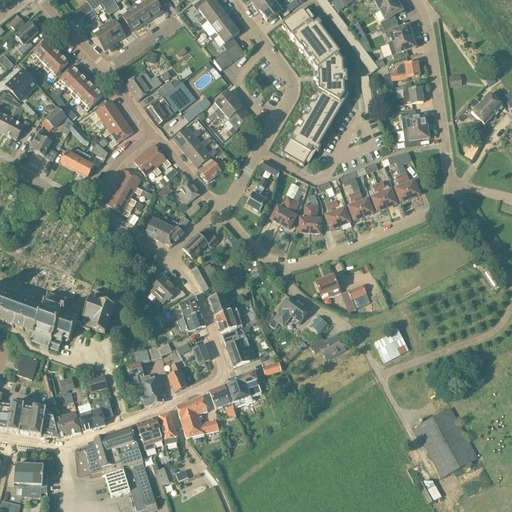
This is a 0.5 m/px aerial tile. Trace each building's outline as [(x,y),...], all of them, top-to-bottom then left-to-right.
[(85,0),(87,3),(74,13),(76,16),(80,20),(81,19),(82,20),(97,8),(97,7),(101,4),(102,5),(106,1),(107,0),(85,0)] [(112,0),(107,0),(106,1),(114,13),(119,10),(112,0)] [(143,3),(153,19),(163,13),(161,9),(165,5),(161,0),(146,0),(147,0),(143,3)] [(206,19),(220,8),(213,0),(211,0),(207,4),(204,0),(201,0),(193,6),(197,11),(199,10),(205,19),(206,19)] [(260,13),(274,3),(272,0),(257,0),(253,4),(254,5),(252,6),(256,12),(258,10),(260,13)] [(340,0),(332,0),(330,2),(338,13),(346,7),(340,0)] [(379,11),(397,2),(396,0),(367,0),(370,3),(374,1),(379,11)] [(108,16),(114,13),(106,1),(102,5),(108,16)] [(289,14),(299,6),(295,1),(285,8),(289,14)] [(383,29),(395,23),(392,18),(402,12),(397,2),(379,11),(385,21),(381,24),(383,29)] [(143,26),(153,19),(143,3),(137,7),(136,5),(131,8),(143,26)] [(274,3),(260,13),(267,23),(278,15),(282,13),(274,3)] [(97,8),(82,20),(86,25),(97,16),(96,16),(101,13),(97,8)] [(132,33),(143,26),(131,8),(126,11),(127,13),(122,17),(132,33)] [(212,28),(226,17),(220,8),(206,19),(205,19),(200,23),(202,27),(208,22),(212,28)] [(316,89),(319,91),(310,106),(302,120),(301,121),(291,138),(282,155),(303,167),(306,163),(308,165),(310,161),(313,157),(316,152),(318,154),(321,149),(318,147),(325,136),(334,120),(343,106),(344,105),(344,103),(348,97),(348,91),(348,89),(347,80),(347,72),(347,71),(346,63),(340,55),(332,44),(330,41),(328,40),(328,38),(323,32),(320,28),(322,26),(318,21),(316,23),(314,21),(308,12),(305,14),(302,10),(282,25),(292,37),(300,49),(309,61),(318,72),(315,75),(314,77),(313,78),(313,79),(313,82),(314,86),(316,89)] [(219,36),(233,25),(226,17),(212,28),(216,33),(210,37),(213,40),(218,36),(219,36)] [(16,33),(25,24),(19,18),(10,27),(16,33)] [(103,26),(115,44),(125,37),(115,21),(109,25),(108,23),(103,26)] [(393,44),(412,38),(408,26),(397,30),(395,23),(383,29),(387,39),(391,39),(393,43),(393,44)] [(22,55),(32,46),(28,42),(37,33),(30,25),(16,37),(23,45),(17,50),(22,55)] [(227,51),(231,48),(237,43),(233,39),(239,34),(233,25),(219,36),(225,45),(223,46),(227,51)] [(419,25),(410,27),(412,36),(421,34),(419,25)] [(104,51),(115,44),(103,26),(98,30),(99,32),(94,35),(104,51)] [(393,44),(393,43),(388,45),(394,62),(406,58),(404,52),(416,49),(412,38),(393,44)] [(41,62),(54,49),(46,42),(31,57),(34,59),(36,57),(41,62)] [(231,48),(239,58),(245,54),(237,43),(231,48)] [(233,62),(239,58),(231,48),(227,51),(225,52),(233,62)] [(46,71),(61,56),(54,49),(41,62),(46,67),(44,69),(46,71)] [(228,67),(233,62),(225,52),(220,56),(228,67)] [(155,62),(157,55),(148,53),(146,60),(155,62)] [(3,56),(0,58),(0,63),(8,71),(13,66),(3,56)] [(61,56),(46,71),(49,74),(51,71),(56,76),(69,63),(61,56)] [(222,71),(228,67),(220,56),(214,60),(222,71)] [(376,66),(378,69),(384,67),(381,60),(374,64),(376,66)] [(386,89),(393,88),(392,81),(408,79),(420,77),(417,63),(402,65),(399,67),(397,69),(397,72),(397,74),(391,74),(391,75),(384,76),(386,89)] [(30,74),(33,70),(36,67),(32,64),(29,66),(29,65),(25,69),(30,74)] [(209,72),(213,69),(209,64),(204,67),(209,72)] [(68,88),(80,75),(73,68),(58,83),(61,85),(63,83),(68,88)] [(184,78),(192,72),(189,68),(181,74),(184,78)] [(33,70),(30,74),(35,79),(38,75),(33,70)] [(20,101),(37,85),(23,71),(6,87),(20,101)] [(164,83),(171,78),(167,71),(160,76),(164,83)] [(151,81),(144,72),(125,85),(137,102),(162,85),(156,77),(151,81)] [(73,97),(88,82),(80,75),(68,88),(73,93),(71,95),(73,97)] [(378,83),(376,76),(369,78),(371,85),(378,83)] [(450,88),(460,87),(459,77),(449,79),(450,88)] [(489,87),(496,82),(492,77),(486,82),(489,87)] [(172,85),(175,89),(181,84),(179,81),(172,85)] [(83,102),(95,89),(88,82),(73,97),(75,100),(78,97),(83,102)] [(46,91),(50,87),(45,83),(41,86),(46,91)] [(162,99),(175,89),(172,85),(170,83),(157,93),(162,99)] [(154,101),(143,109),(145,111),(152,120),(154,123),(157,127),(166,120),(172,116),(168,110),(174,105),(180,112),(195,101),(181,84),(175,89),(162,99),(156,103),(154,101)] [(397,107),(411,105),(423,103),(423,101),(424,100),(424,97),(422,97),(421,88),(403,91),(404,99),(396,100),(397,107)] [(95,89),(83,102),(88,107),(85,109),(88,112),(103,96),(95,89)] [(0,116),(1,115),(0,114),(0,109),(4,102),(19,110),(21,106),(9,94),(7,95),(1,92),(0,93),(0,116)] [(59,98),(58,98),(54,92),(50,96),(55,101),(59,98)] [(65,105),(68,103),(65,100),(63,102),(61,100),(66,94),(64,92),(58,98),(59,98),(55,101),(62,109),(65,105)] [(218,117),(236,101),(228,92),(214,104),(219,109),(208,118),(211,121),(217,116),(218,117)] [(510,108),(511,106),(511,94),(510,92),(502,99),(510,108)] [(480,104),(493,116),(502,106),(489,94),(481,104),(480,104)] [(480,104),(481,104),(474,98),(466,108),(472,113),(472,114),(485,126),(493,116),(480,104)] [(208,102),(206,100),(200,104),(184,117),(188,123),(204,110),(205,111),(211,106),(208,102)] [(103,123),(120,112),(112,101),(96,112),(101,119),(95,123),(93,125),(95,129),(98,127),(98,128),(104,124),(103,123)] [(229,122),(244,110),(236,101),(218,117),(220,120),(225,115),(229,120),(228,121),(229,122)] [(72,112),(65,105),(62,109),(68,116),(72,112)] [(54,129),(63,120),(66,117),(58,108),(45,120),(46,120),(42,124),(49,132),(53,128),(54,129)] [(16,118),(19,113),(19,112),(13,109),(10,115),(16,118)] [(72,112),(68,116),(73,122),(81,115),(75,109),(72,112)] [(244,110),(229,122),(234,127),(229,131),(229,132),(226,134),(229,138),(238,131),(237,131),(251,118),(244,110)] [(110,133),(127,122),(120,112),(103,123),(104,124),(108,130),(99,136),(102,140),(105,137),(105,138),(111,134),(110,133)] [(407,131),(427,128),(426,117),(414,118),(413,112),(400,114),(401,120),(406,120),(407,131)] [(13,122),(13,121),(1,115),(0,116),(0,132),(6,135),(13,122)] [(68,137),(74,125),(68,119),(60,133),(68,137)] [(13,122),(6,135),(17,141),(23,130),(25,132),(29,124),(24,121),(22,126),(13,121),(13,122)] [(110,133),(111,134),(115,140),(109,144),(112,149),(114,148),(118,144),(134,133),(127,122),(110,133)] [(189,127),(192,133),(197,130),(193,124),(189,127)] [(195,138),(196,138),(201,134),(197,130),(193,134),(187,128),(172,140),(181,150),(195,138)] [(427,128),(407,131),(409,143),(404,143),(405,144),(399,145),(400,150),(405,149),(418,148),(417,141),(429,140),(427,128)] [(53,162),(58,153),(49,149),(52,143),(44,138),(46,134),(40,130),(31,147),(36,150),(35,153),(53,162)] [(87,148),(91,140),(86,138),(82,145),(87,148)] [(201,144),(196,138),(195,138),(181,150),(189,160),(203,147),(204,148),(209,144),(209,143),(212,141),(209,138),(206,140),(201,144)] [(103,140),(98,143),(102,149),(107,146),(103,140)] [(156,169),(157,168),(163,164),(166,168),(170,164),(166,159),(165,159),(153,145),(143,153),(156,169)] [(209,154),(204,148),(203,147),(189,160),(197,169),(211,157),(212,158),(217,154),(217,153),(220,151),(218,149),(215,151),(214,149),(209,154)] [(26,155),(35,162),(40,157),(30,149),(26,155)] [(74,171),(80,160),(83,155),(76,152),(74,156),(67,152),(60,164),(74,171)] [(161,173),(157,168),(156,169),(143,153),(133,161),(146,177),(153,172),(157,177),(161,173)] [(408,154),(393,158),(395,164),(400,176),(401,176),(406,174),(403,166),(411,163),(408,154)] [(80,160),(74,171),(88,179),(94,167),(80,160)] [(227,166),(223,161),(216,166),(212,161),(204,167),(205,169),(201,173),(208,182),(221,172),(220,171),(227,166)] [(274,178),(279,170),(265,162),(260,171),(274,178)] [(366,175),(373,173),(371,167),(364,169),(366,175)] [(178,176),(174,170),(165,177),(169,183),(178,176)] [(135,192),(134,193),(140,196),(143,191),(137,188),(141,181),(123,171),(120,176),(121,176),(118,182),(118,183),(135,192)] [(350,182),(349,182),(351,187),(356,185),(354,180),(358,179),(356,172),(347,176),(350,182)] [(401,176),(410,199),(420,196),(414,181),(407,184),(406,180),(408,179),(406,174),(401,176)] [(343,185),(349,182),(350,182),(347,176),(341,178),(343,185)] [(400,203),(410,199),(401,176),(400,176),(396,178),(398,183),(401,182),(402,186),(395,189),(400,203)] [(261,195),(261,194),(264,189),(268,183),(263,180),(259,186),(254,194),(247,206),(259,213),(266,202),(264,201),(266,198),(261,195)] [(118,183),(118,182),(117,182),(114,187),(115,187),(112,193),(112,194),(129,203),(128,204),(134,207),(137,202),(131,199),(134,193),(135,192),(118,183)] [(183,214),(189,209),(186,205),(200,195),(190,182),(180,190),(182,192),(178,195),(182,201),(180,202),(182,203),(177,207),(183,214)] [(378,185),(387,209),(397,205),(391,190),(384,193),(382,189),(385,188),(383,182),(378,185)] [(306,194),(308,185),(300,183),(297,200),(300,201),(302,193),(306,194)] [(320,194),(326,191),(324,185),(317,187),(320,194)] [(377,212),(387,209),(378,185),(372,187),(375,193),(377,191),(379,195),(372,198),(377,212)] [(162,191),(168,196),(172,192),(166,186),(162,191)] [(354,194),(364,218),(373,214),(368,199),(360,202),(359,199),(362,198),(360,192),(354,194)] [(112,194),(112,193),(111,193),(108,198),(109,198),(106,205),(110,207),(122,214),(122,215),(128,218),(131,214),(125,210),(128,204),(129,203),(112,194)] [(354,221),(364,218),(354,194),(349,196),(351,202),(354,201),(356,204),(348,207),(354,221)] [(311,206),(310,234),(320,235),(321,220),(317,220),(318,206),(318,204),(314,196),(310,197),(311,206)] [(280,225),(293,200),(288,197),(286,201),(282,199),(271,220),(280,225)] [(293,200),(280,225),(289,230),(296,217),(292,215),(299,203),(293,200)] [(331,203),(340,227),(350,223),(344,209),(337,211),(336,208),(339,207),(336,201),(331,203)] [(331,231),(340,227),(331,203),(326,205),(328,211),(331,210),(332,213),(325,216),(331,231)] [(311,206),(305,206),(304,219),(300,219),(299,234),(310,234),(311,206)] [(166,236),(170,229),(153,220),(149,228),(145,235),(160,243),(164,235),(166,236)] [(164,235),(160,243),(169,248),(172,247),(184,235),(180,232),(175,227),(173,230),(170,229),(166,236),(164,235)] [(206,242),(198,234),(183,250),(192,259),(191,260),(195,267),(208,260),(214,254),(216,256),(220,252),(219,250),(216,252),(212,248),(219,242),(213,235),(206,242)] [(225,243),(230,249),(236,244),(231,238),(225,243)] [(211,269),(209,265),(203,269),(202,267),(192,272),(204,293),(220,285),(219,284),(220,283),(219,283),(215,275),(216,273),(215,270),(215,271),(213,268),(211,269)] [(230,284),(244,278),(240,271),(227,276),(230,284)] [(494,287),(499,284),(490,271),(485,274),(494,287)] [(321,297),(339,291),(334,276),(316,283),(321,297)] [(157,299),(173,284),(168,279),(167,280),(164,277),(154,287),(155,289),(151,293),(157,299)] [(173,284),(157,299),(164,305),(168,301),(169,302),(179,292),(176,290),(177,289),(173,284)] [(81,327),(86,311),(81,310),(82,307),(66,302),(67,299),(66,299),(57,296),(56,298),(48,295),(49,294),(48,294),(46,298),(43,297),(41,302),(35,300),(36,298),(35,298),(34,299),(25,296),(26,294),(25,294),(24,296),(16,292),(16,291),(15,290),(14,292),(6,289),(6,287),(5,287),(5,288),(0,286),(0,320),(3,322),(3,324),(4,324),(4,323),(13,326),(12,327),(14,328),(14,326),(23,329),(22,331),(23,331),(24,330),(30,332),(28,337),(31,338),(30,343),(31,343),(31,342),(39,345),(38,347),(47,351),(48,351),(49,349),(59,352),(63,339),(69,342),(75,325),(81,327)] [(349,313),(356,311),(352,300),(366,294),(363,286),(342,295),(349,313)] [(86,311),(81,327),(81,329),(90,332),(91,330),(105,335),(107,329),(110,330),(113,320),(110,319),(114,308),(117,309),(119,303),(109,299),(109,298),(103,296),(94,292),(91,299),(90,299),(86,311)] [(215,317),(231,311),(225,294),(209,300),(215,317)] [(184,319),(201,313),(198,304),(195,297),(179,305),(181,311),(184,319)] [(295,312),(301,304),(292,297),(290,299),(282,309),(283,310),(274,320),(269,327),(274,330),(279,324),(284,317),(286,319),(293,310),(295,312)] [(279,324),(283,327),(292,316),(301,323),(310,311),(301,304),(295,312),(293,310),(286,319),(284,317),(279,324)] [(218,326),(240,318),(237,310),(231,312),(231,311),(215,317),(218,326)] [(201,313),(184,319),(183,320),(177,323),(181,333),(188,330),(188,333),(206,327),(201,313)] [(151,337),(162,330),(154,317),(143,324),(151,337)] [(222,334),(242,326),(239,318),(240,318),(218,326),(222,334)] [(319,334),(327,325),(319,318),(311,327),(319,334)] [(227,348),(246,341),(247,340),(243,329),(238,331),(238,330),(222,336),(227,348)] [(345,350),(337,335),(334,337),(334,339),(326,343),(320,337),(309,348),(315,353),(321,350),(326,360),(345,350)] [(246,341),(227,348),(234,368),(250,362),(253,360),(246,341)] [(408,351),(403,341),(379,354),(384,364),(408,351)] [(161,357),(172,352),(168,345),(157,350),(161,357)] [(181,359),(192,354),(187,345),(176,350),(180,358),(181,359)] [(199,366),(210,361),(204,346),(193,351),(197,362),(199,366)] [(157,350),(157,348),(133,354),(129,355),(120,357),(122,368),(123,368),(126,380),(134,379),(136,388),(140,387),(145,408),(163,403),(165,401),(159,380),(155,381),(155,378),(148,380),(147,377),(144,378),(144,376),(141,364),(162,359),(161,357),(157,350)] [(32,381),(38,362),(19,356),(17,364),(15,370),(19,371),(17,376),(32,381)] [(186,366),(181,359),(180,358),(174,361),(176,365),(172,367),(175,374),(168,378),(176,393),(188,387),(184,380),(185,379),(180,369),(186,366)] [(265,376),(281,372),(279,364),(263,368),(265,376)] [(240,377),(249,404),(255,402),(254,397),(262,395),(254,373),(240,377)] [(47,375),(43,376),(48,393),(50,404),(55,403),(47,375)] [(92,393),(107,389),(104,377),(88,382),(92,393)] [(233,409),(249,404),(240,377),(229,381),(227,384),(228,385),(233,402),(231,403),(233,408),(233,409)] [(71,380),(60,383),(63,393),(74,391),(71,380)] [(233,408),(231,403),(225,386),(210,392),(215,409),(217,410),(222,407),(224,412),(227,410),(229,417),(235,415),(233,409),(233,408)] [(71,395),(63,396),(66,406),(74,404),(71,395)] [(201,425),(200,420),(203,419),(201,415),(208,413),(203,397),(178,407),(177,408),(181,421),(183,430),(184,431),(186,440),(219,431),(216,421),(201,425)] [(92,422),(94,430),(105,426),(103,419),(113,416),(109,401),(90,406),(92,413),(92,414),(94,421),(92,422)] [(21,412),(22,406),(12,404),(11,407),(1,405),(0,411),(0,428),(7,430),(7,432),(18,434),(21,412)] [(42,438),(42,436),(46,413),(47,411),(34,408),(33,411),(24,410),(25,407),(22,406),(21,412),(18,434),(20,434),(29,435),(29,436),(42,438)] [(478,459),(451,410),(451,409),(414,428),(415,430),(414,431),(417,438),(419,437),(442,479),(478,459)] [(42,436),(59,439),(54,419),(53,415),(52,414),(46,413),(42,436)] [(84,433),(94,430),(92,422),(94,421),(92,414),(79,417),(84,433)] [(174,430),(170,414),(159,418),(167,450),(170,461),(180,458),(177,444),(178,444),(176,438),(177,438),(176,433),(175,432),(175,430),(174,430)] [(63,417),(68,437),(81,434),(76,415),(63,417)] [(59,439),(68,437),(63,417),(54,419),(59,439)] [(147,422),(155,449),(164,447),(161,434),(156,419),(147,422)] [(145,453),(155,449),(147,422),(137,425),(144,449),(145,453)] [(136,444),(131,428),(94,439),(96,446),(86,449),(93,475),(103,472),(105,476),(111,498),(115,497),(130,492),(136,511),(151,511),(158,510),(137,443),(136,444)] [(47,474),(48,466),(16,465),(16,466),(15,487),(43,488),(43,480),(47,480),(47,474)] [(163,486),(170,484),(164,468),(158,470),(163,486)] [(179,482),(188,478),(185,471),(176,475),(179,482)] [(431,492),(424,482),(419,484),(429,504),(441,498),(436,489),(431,492)] [(2,501),(0,510),(0,511),(3,511),(19,511),(21,506),(2,501)]
